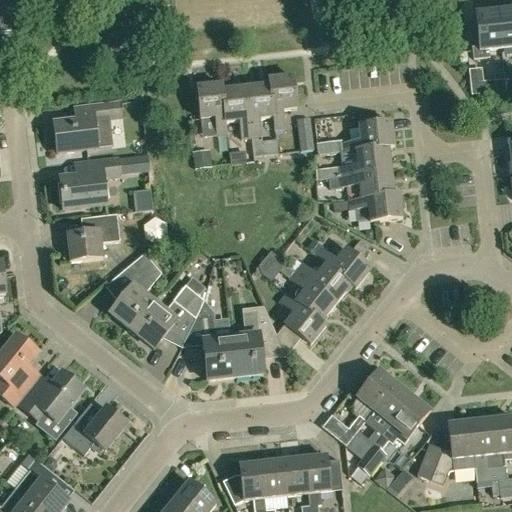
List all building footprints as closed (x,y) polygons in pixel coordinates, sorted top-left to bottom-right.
[(0,0),(0,33),(10,33),(7,1),(0,1),(0,0)] [(502,49),(511,48),(511,10),(498,12),(502,49)] [(473,61),(489,59),(489,51),(502,49),(498,12),(475,15),(478,48),(472,48),(473,61)] [(466,53),(459,54),(458,54),(459,64),(467,63),(467,62),(466,53)] [(274,130),(284,129),(282,111),(296,110),(292,77),(268,80),(269,86),(273,119),(274,130)] [(472,96),(506,92),(505,80),(471,84),(472,96)] [(225,124),(221,92),(220,86),(196,88),(200,122),(214,120),(216,137),(226,136),(225,124)] [(254,158),(263,157),(261,138),(259,121),(273,119),(269,86),(245,89),(252,139),(254,158)] [(252,139),(245,89),(221,92),(225,124),(238,123),(240,141),(252,139)] [(57,154),(97,150),(94,122),(122,119),(121,105),(83,110),(84,122),(54,125),(57,154)] [(375,126),(373,114),(357,116),(360,141),(342,143),(343,154),(355,153),(388,149),(394,148),(391,124),(375,126)] [(300,153),(314,151),(310,119),(296,121),(300,153)] [(321,154),(342,151),(340,141),(319,143),(321,154)] [(316,182),(328,181),(391,173),(388,149),(355,153),(356,167),(339,169),(315,172),(316,182)] [(229,154),(230,166),(247,164),(245,152),(229,154)] [(195,170),(211,169),(210,160),(209,153),(205,153),(193,154),(194,159),(195,170)] [(119,176),(148,173),(146,158),(117,162),(119,176)] [(63,212),(105,207),(102,180),(119,178),(119,176),(117,162),(85,165),(87,177),(60,180),(63,212)] [(340,179),(328,181),(329,188),(329,189),(341,188),(358,186),(360,201),(394,197),(391,173),(340,179)] [(402,220),(400,196),(394,197),(360,201),(349,202),(350,212),(368,210),(369,224),(402,220)] [(349,204),(334,205),(335,214),(350,212),(349,204)] [(69,264),(102,261),(101,245),(120,243),(117,216),(89,219),(90,234),(66,236),(69,264)] [(367,241),(376,240),(375,231),(366,232),(367,241)] [(317,257),(322,250),(323,249),(314,242),(307,250),(316,258),(317,257)] [(371,271),(345,250),(336,261),(322,250),(317,257),(316,258),(355,290),(371,271)] [(110,314),(132,332),(154,305),(151,302),(143,296),(152,285),(160,276),(143,256),(130,267),(107,287),(119,303),(110,314)] [(355,290),(316,258),(316,259),(324,265),(315,276),(302,265),(302,266),(296,261),(290,269),(296,273),(296,272),(336,304),(350,286),(355,290)] [(295,274),(285,266),(279,274),(289,282),(290,281),(303,292),(295,302),(321,323),(336,304),(296,272),(296,273),(295,274)] [(154,305),(132,332),(153,350),(163,338),(181,347),(196,317),(203,302),(198,298),(204,290),(192,281),(165,313),(154,305)] [(294,302),(286,295),(280,303),(294,315),(285,326),(310,346),(325,327),(321,323),(295,302),(294,302)] [(230,339),(235,379),(262,376),(261,361),(259,350),(280,348),(264,309),(242,312),(245,337),(230,339)] [(216,341),(213,314),(196,317),(181,347),(179,349),(203,347),(207,382),(235,379),(230,339),(216,341)] [(0,397),(13,408),(31,384),(21,375),(37,354),(15,337),(0,355),(0,397)] [(372,412),(395,384),(378,370),(355,398),(372,412)] [(75,416),(68,410),(83,391),(61,374),(51,387),(45,395),(35,387),(19,407),(39,423),(45,416),(56,425),(63,431),(75,416)] [(358,465),(412,398),(395,384),(372,412),(381,419),(372,429),(375,432),(355,457),(356,458),(353,461),(358,465)] [(403,444),(429,411),(412,398),(358,465),(357,468),(369,478),(386,456),(380,451),(388,441),(391,444),(396,438),(403,444)] [(103,453),(125,425),(104,409),(88,430),(77,421),(62,440),(83,457),(93,444),(103,453)] [(357,434),(366,423),(359,417),(348,431),(331,417),(322,429),(339,443),(345,447),(351,441),(357,434)] [(511,417),(491,420),(500,497),(500,501),(511,499),(511,481),(507,482),(505,468),(504,469),(503,462),(511,460),(511,417)] [(500,497),(491,420),(470,422),(475,471),(476,480),(489,478),(490,484),(491,484),(492,498),(500,497)] [(475,471),(470,422),(447,425),(450,449),(442,450),(439,456),(426,451),(416,477),(443,487),(448,474),(475,471)] [(307,495),(309,507),(309,511),(318,511),(318,508),(321,507),(319,494),(329,493),(330,494),(341,493),(338,463),(326,464),(325,457),(303,459),(307,495)] [(49,458),(42,466),(52,474),(55,469),(54,462),(49,458)] [(286,498),(307,495),(303,459),(282,462),(286,498)] [(60,511),(68,503),(45,486),(54,475),(52,474),(42,466),(35,460),(26,471),(28,473),(14,491),(25,500),(40,511),(60,511)] [(264,500),(286,498),(282,462),(260,464),(264,500)] [(242,503),(253,502),(253,511),(265,511),(264,500),(260,464),(238,467),(242,503)] [(387,490),(398,477),(386,468),(376,481),(387,490)] [(401,473),(398,477),(387,490),(396,497),(410,480),(401,473)] [(188,511),(210,511),(216,505),(188,483),(174,500),(188,511)] [(40,511),(25,500),(14,491),(0,508),(0,511),(40,511)] [(188,511),(174,500),(164,511),(188,511)]
